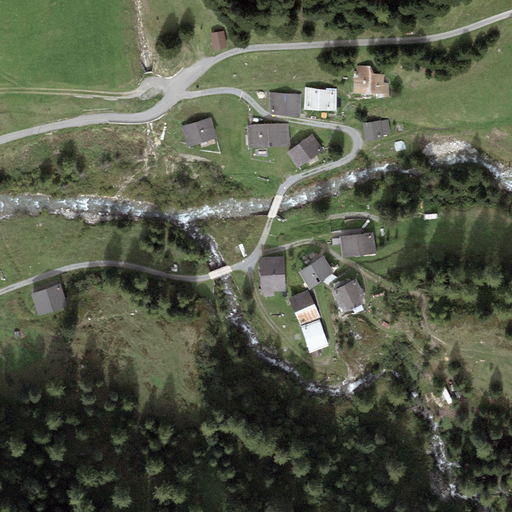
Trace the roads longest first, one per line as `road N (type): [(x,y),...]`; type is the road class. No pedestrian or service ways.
road 1 (track): [(0,292),(89,264),(199,277),(241,264),(261,244),(286,185),(352,156),(357,143),(349,130),(273,117),(226,89),(185,94),(161,81),(115,94),(0,89)]
road 2 (unclassified): [(0,139),(145,115),(236,50),(421,40),(511,12)]
road 3 (track): [(248,260),(266,318),(311,360),(325,361),(332,349),(319,288)]
road 4 (track): [(364,272),(313,241),(254,256)]
